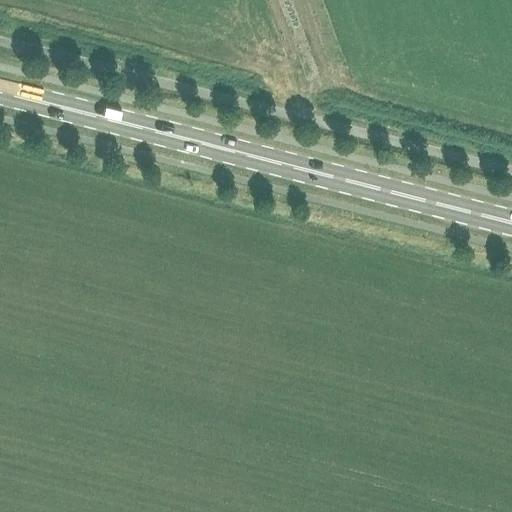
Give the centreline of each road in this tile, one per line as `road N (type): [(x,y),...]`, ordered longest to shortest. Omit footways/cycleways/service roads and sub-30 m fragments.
road 1 (primary): [(511,224),(0,92)]
road 2 (unclassified): [(0,44),(511,173)]
